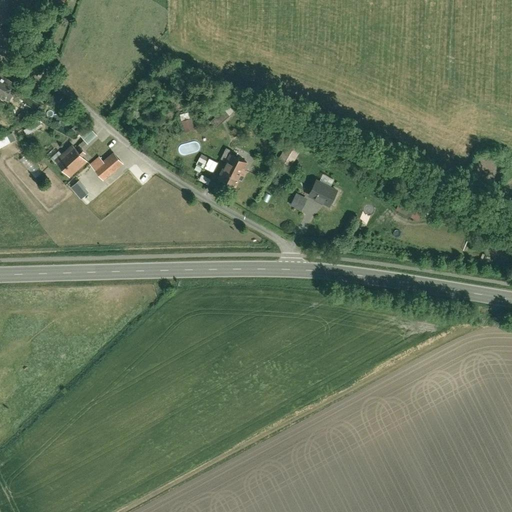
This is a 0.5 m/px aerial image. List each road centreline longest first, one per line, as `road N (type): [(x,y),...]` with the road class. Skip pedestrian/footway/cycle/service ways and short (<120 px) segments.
road 1 (residential): [(291,270),(281,241),(185,187),(68,91),(0,48)]
road 2 (secondary): [(291,270),(0,275)]
road 3 (secondary): [(511,299),(291,270)]
